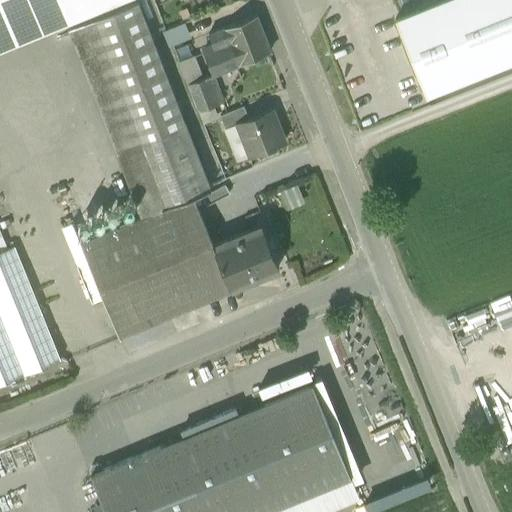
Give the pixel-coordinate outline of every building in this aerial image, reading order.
[(0,0),(0,50),(123,0),(0,0)] [(511,0),(440,0),(395,18),(425,93),(511,58),(511,0)] [(186,125),(137,1),(88,20),(137,144),(186,125)] [(256,15),(224,27),(238,64),(270,51),(256,15)] [(169,44),(190,35),(184,20),(163,30),(169,44)] [(224,27),(208,33),(214,46),(178,61),(187,84),(214,73),(238,64),(224,27)] [(30,65),(0,77),(0,138),(36,124),(52,117),(30,65)] [(214,73),(187,84),(197,110),(212,104),(223,100),(214,73)] [(212,104),(197,110),(201,121),(217,116),(212,104)] [(243,105),(220,114),(226,127),(237,123),(237,122),(248,117),(243,105)] [(248,117),(237,122),(237,123),(226,127),(239,158),(249,154),(250,155),(284,141),(271,108),(248,117)] [(186,125),(137,144),(161,207),(192,195),(210,188),(186,125)] [(192,195),(161,207),(161,208),(80,242),(87,260),(102,296),(118,334),(231,288),(213,245),(192,195)] [(133,208),(134,206),(133,203),(132,202),(130,200),(128,200),(126,201),(124,202),(123,204),(123,206),(123,208),(124,210),(126,211),(128,211),(130,211),(132,209),(133,208)] [(118,214),(119,212),(118,209),(117,208),(115,207),(113,206),(111,207),(109,208),(108,210),(108,212),(108,214),(109,216),(111,217),(113,217),(115,217),(117,216),(118,214)] [(256,211),(244,216),(250,230),(252,229),(253,229),(261,225),(256,211)] [(104,220),(104,218),(104,215),(102,214),(101,213),(98,212),(96,213),(94,214),(93,216),(93,218),(93,220),(95,222),(96,223),(99,223),(101,223),(102,222),(104,220)] [(89,226),(89,224),(89,221),(88,220),(86,219),(84,218),(81,219),(80,220),(78,222),(78,224),(79,226),(80,228),(82,229),(84,229),(86,229),(88,228),(89,226)] [(0,383),(62,362),(20,242),(8,246),(0,222),(0,383)] [(72,223),(61,228),(76,265),(87,260),(80,242),(72,223)] [(261,225),(253,229),(252,229),(250,230),(213,245),(230,286),(278,266),(261,225)] [(87,260),(76,265),(91,301),(102,296),(87,260)] [(312,383),(102,469),(100,465),(96,463),(91,465),(89,469),(91,474),(90,474),(105,511),(261,511),(350,476),(312,383)] [(438,490),(434,474),(423,477),(420,467),(365,480),(371,506),(438,490)]
